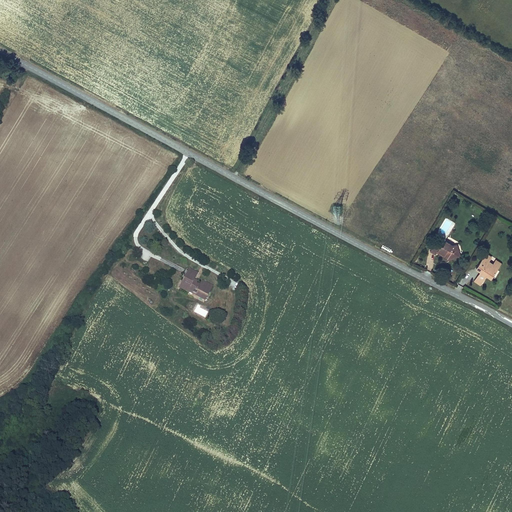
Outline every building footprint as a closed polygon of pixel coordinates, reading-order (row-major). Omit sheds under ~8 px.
[(441,244),(440,246),(434,243),(430,251),(435,254),(437,251),(447,257),(449,253),(452,255),(452,258),(460,255),(458,251),(457,244),(454,246),(446,242),(444,246),(441,244)] [(492,257),(486,254),(477,268),(482,271),(481,272),(486,276),(487,274),(492,278),(494,275),(496,277),(498,275),(496,273),(500,267),(495,264),(493,265),(488,262),(492,257)] [(195,273),(194,275),(197,276),(199,272),(189,267),(188,270),(195,273)] [(188,270),(183,280),(185,281),(181,288),(188,291),(189,289),(206,298),(213,285),(202,279),(200,283),(197,281),(197,280),(196,279),(197,276),(194,275),(195,273),(188,270)] [(188,291),(205,300),(206,298),(189,289),(188,291)]
